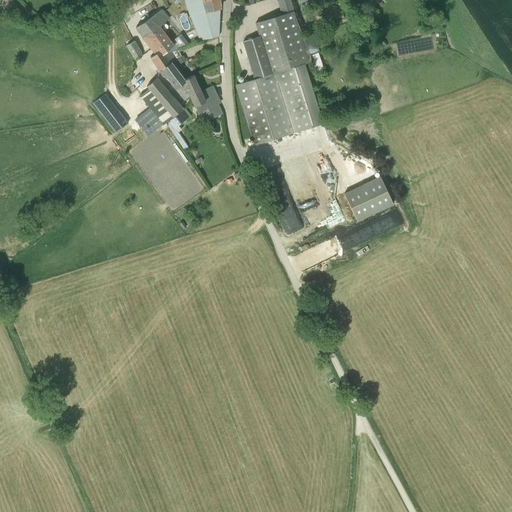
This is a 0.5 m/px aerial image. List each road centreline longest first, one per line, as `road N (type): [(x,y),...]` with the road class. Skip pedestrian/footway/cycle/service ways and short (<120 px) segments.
road 1 (unclassified): [(413,511),(238,154),(226,96),(226,0)]
road 2 (track): [(0,306),(88,511)]
road 3 (unclassified): [(129,8),(60,28),(33,21),(10,0)]
